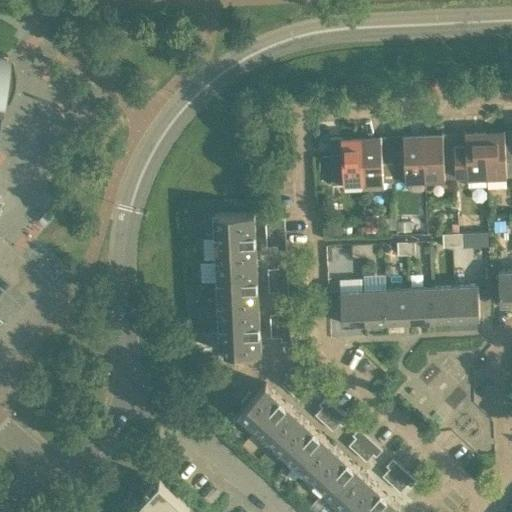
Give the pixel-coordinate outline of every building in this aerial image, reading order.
[(0,102),(1,103),(2,98),(6,100),(8,96),(9,94),(10,92),(12,88),(12,85),(13,83),(13,78),(13,74),(13,70),(12,68),(12,66),(11,63),(6,65),(7,60),(5,59),(5,54),(0,53),(0,102)] [(484,130),(486,176),(511,174),(511,136),(504,137),(504,129),(484,130)] [(465,146),(454,147),(455,178),(468,177),(468,185),(487,184),(486,176),(484,130),(464,131),(465,146)] [(422,133),(424,179),(455,178),(454,147),(443,147),(442,132),(422,133)] [(424,179),(422,133),(402,134),(403,149),(392,149),(393,180),(395,180),(396,199),(413,198),(412,180),(424,179)] [(383,188),(383,181),(393,180),(392,149),(381,150),(380,135),(360,136),(362,182),(363,189),(383,188)] [(331,183),(362,182),(360,136),(340,137),(341,152),(329,153),(331,183)] [(467,192),(456,193),(457,213),(468,213),(467,192)] [(215,259),(256,257),(254,215),(253,210),(213,212),(215,259)] [(277,248),(285,248),(284,217),(275,217),(276,222),(266,222),(266,245),(277,245),(277,248)] [(398,235),(411,234),(411,221),(397,221),(398,235)] [(328,226),(328,234),(341,234),(340,225),(328,226)] [(443,245),(453,245),(452,232),(442,232),(443,245)] [(462,232),(458,232),(452,232),(453,245),(462,244),(462,232)] [(397,253),(407,253),(406,240),(397,241),(397,253)] [(416,240),(406,240),(407,253),(416,252),(416,240)] [(352,255),(361,255),(361,243),(352,243),(352,255)] [(371,243),(361,243),(361,255),(371,255),(371,243)] [(215,259),(217,304),(258,302),(256,257),(215,259)] [(279,294),(288,294),(286,262),(277,263),(277,267),(268,267),(269,291),(279,290),(279,294)] [(499,303),(511,302),(511,269),(498,270),(499,303)] [(477,283),(455,284),(456,317),(479,316),(477,283)] [(433,285),(434,318),(456,317),(455,284),(433,285)] [(409,286),(411,319),(434,318),(433,285),(409,286)] [(385,287),(387,321),(411,319),(409,286),(385,287)] [(363,288),(365,322),(387,321),(385,287),(363,288)] [(341,323),(365,322),(363,288),(339,289),(341,323)] [(258,302),(217,304),(220,351),(260,349),(258,302)] [(282,339),(290,339),(288,307),(279,308),(280,312),(270,313),(271,336),(281,336),(282,339)] [(308,393),(314,387),(291,365),(284,372),(288,376),(282,382),(298,398),(306,391),(308,393)] [(272,444),(299,414),(265,383),(238,412),(272,444)] [(342,424),(348,417),(325,396),(318,403),(322,406),(315,414),(333,429),(339,421),(342,424)] [(333,445),(299,414),(272,444),(306,475),(333,445)] [(376,454),(382,448),(358,426),(352,433),(356,437),(349,444),(366,460),(373,452),(376,454)] [(367,475),(333,445),(306,475),(340,505),(367,475)] [(190,458),(172,477),(201,504),(219,485),(190,458)] [(410,485),(416,479),(392,458),(386,464),(390,467),(383,475),(400,490),(407,482),(410,485)] [(367,475),(340,505),(347,511),(395,511),(401,506),(367,475)] [(128,511),(189,511),(192,509),(159,479),(128,511)]
